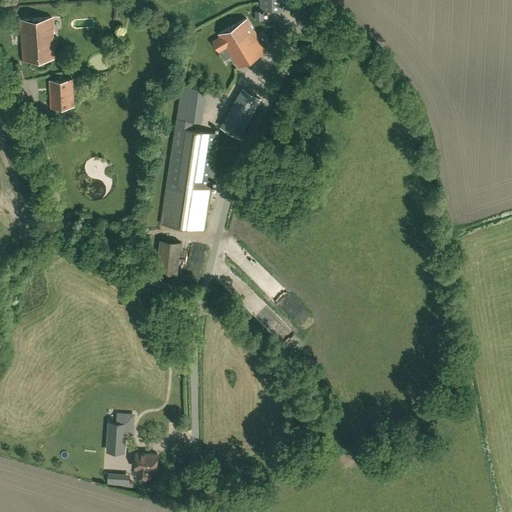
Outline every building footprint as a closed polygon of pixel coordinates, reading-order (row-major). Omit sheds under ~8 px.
[(264,19),(263,11),(283,10),(282,0),(259,0),(260,10),(255,10),(255,20),(264,19)] [(20,19),(23,59),(55,57),(52,16),(20,19)] [(247,61),(266,50),(247,18),(232,26),(241,39),(235,42),(247,61)] [(232,26),(218,34),(220,37),(213,41),(219,51),(226,46),(238,67),(247,61),(235,42),(241,39),(232,26)] [(50,80),(51,107),(74,106),(72,79),(50,80)] [(27,96),(19,81),(7,87),(15,103),(27,96)] [(243,88),(221,126),(238,136),(260,98),(243,88)] [(205,232),(211,195),(220,132),(191,128),(192,120),(176,117),(161,226),(205,232)] [(157,272),(178,275),(182,241),(160,239),(157,272)] [(133,415),(118,414),(117,423),(110,422),(108,450),(123,451),(124,433),(132,433),(133,415)] [(146,476),(150,477),(150,468),(156,469),(157,453),(136,452),(136,467),(137,468),(137,476),(140,476),(140,478),(142,480),(144,480),(146,479),(146,476)] [(121,487),(122,473),(109,472),(107,485),(121,487)]
